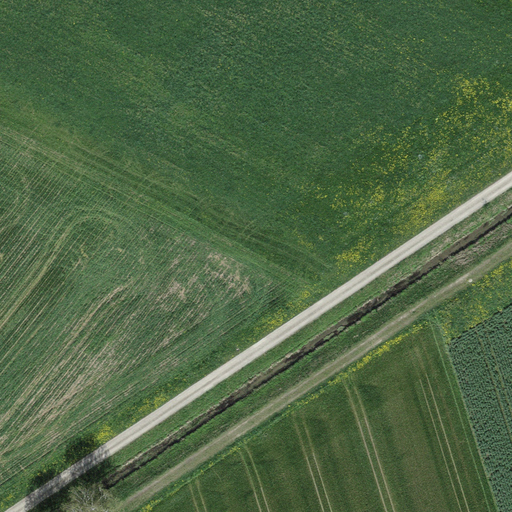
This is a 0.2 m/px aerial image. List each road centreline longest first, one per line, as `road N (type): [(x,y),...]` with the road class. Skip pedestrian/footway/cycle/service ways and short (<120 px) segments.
road 1 (track): [(511,180),(15,511)]
road 2 (track): [(125,511),(511,250)]
